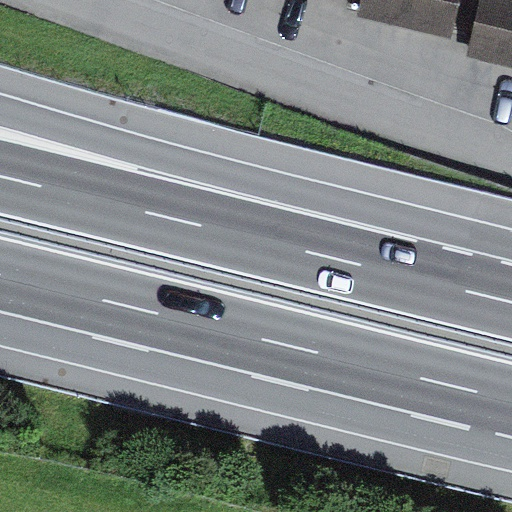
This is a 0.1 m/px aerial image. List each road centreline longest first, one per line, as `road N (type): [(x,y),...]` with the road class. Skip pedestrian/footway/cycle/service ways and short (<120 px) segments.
road 1 (motorway): [(0,274),(511,400)]
road 2 (motorway): [(458,289),(361,208),(0,109)]
road 3 (motorway): [(458,289),(0,177)]
